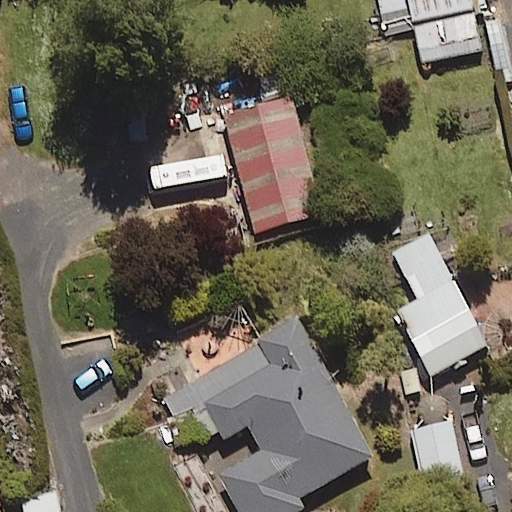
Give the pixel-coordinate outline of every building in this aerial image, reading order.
[(424,67),(482,57),(471,0),(378,0),(384,31),(416,25),(424,67)] [(323,221),(297,108),(233,123),(259,236),(323,221)] [(435,382),(490,353),(429,238),(395,256),(421,305),(399,316),(435,382)] [(304,511),(301,506),(375,465),(300,330),(178,398),(203,442),(220,433),(227,446),(252,432),(266,456),(215,485),(230,511),(304,511)] [(426,507),(468,500),(455,428),(413,435),(426,507)]
